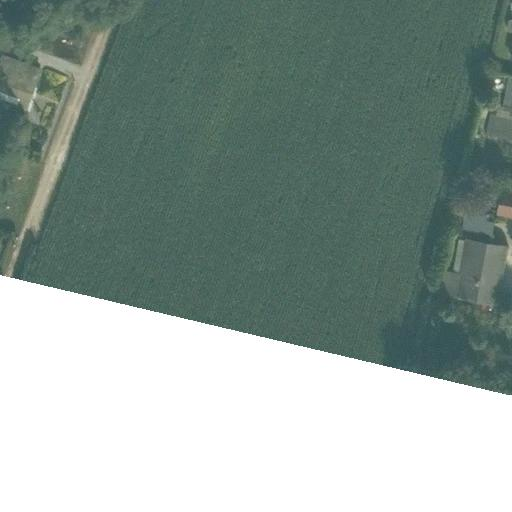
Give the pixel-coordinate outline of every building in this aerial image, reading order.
[(0,67),(0,89),(33,99),(43,65),(4,54),(0,67)] [(484,134),(511,140),(511,132),(511,109),(511,106),(511,78),(507,77),(502,108),(496,107),(494,116),(489,114),(484,134)] [(496,215),(511,218),(511,192),(501,190),(500,194),(476,190),(473,202),(497,207),(496,215)] [(461,229),(490,235),(492,222),(486,221),(487,215),(464,211),(461,229)] [(438,295),(497,304),(507,245),(464,238),(464,240),(458,239),(453,270),(458,271),(458,272),(442,270),(438,295)]
